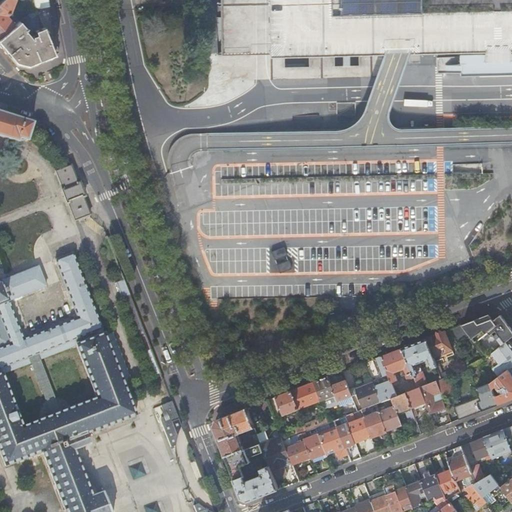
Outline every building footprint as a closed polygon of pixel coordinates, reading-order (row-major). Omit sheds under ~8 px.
[(0,39),(15,26),(14,25),(13,26),(6,16),(9,14),(15,0),(14,0),(4,0),(0,3),(0,39)] [(43,29),(54,56),(58,54),(47,0),(14,0),(15,0),(35,9),(38,16),(43,29)] [(511,0),(270,0),(271,57),(397,54),(511,51),(511,0)] [(28,11),(24,5),(13,14),(17,20),(28,11)] [(35,9),(27,16),(31,21),(38,16),(35,9)] [(27,67),(54,56),(43,29),(35,32),(35,36),(32,37),(33,40),(31,41),(24,32),(26,31),(19,23),(15,26),(0,39),(0,45),(5,52),(15,63),(27,67)] [(0,137),(16,142),(15,144),(17,144),(17,143),(18,143),(19,142),(18,142),(18,140),(25,142),(26,143),(28,142),(27,141),(32,125),(31,124),(30,125),(0,115),(0,137)] [(77,185),(70,167),(55,173),(62,191),(60,191),(66,205),(67,205),(74,222),(89,216),(83,199),(87,197),(88,193),(85,184),(81,183),(77,185)] [(109,511),(102,492),(92,496),(74,450),(89,444),(86,434),(135,415),(73,254),(55,261),(77,319),(23,340),(8,302),(45,287),(38,268),(0,282),(0,452),(5,466),(42,452),(65,511),(109,511)] [(152,351),(124,281),(116,284),(121,299),(118,300),(141,356),(152,351)] [(470,338),(475,343),(488,333),(490,336),(491,336),(491,337),(492,337),(493,337),(494,337),(495,337),(498,334),(505,344),(508,342),(511,338),(511,330),(501,315),(493,321),(489,315),(484,317),(478,319),(470,322),(461,326),(470,338)] [(461,326),(448,331),(453,338),(458,344),(466,338),(468,340),(470,338),(461,326)] [(445,332),(426,339),(433,357),(451,350),(445,332)] [(488,333),(475,343),(486,359),(493,354),(495,352),(500,348),(502,346),(505,344),(498,334),(495,337),(494,337),(493,337),(492,337),(491,337),(491,336),(490,336),(488,333)] [(412,374),(419,389),(420,389),(427,386),(422,372),(418,374),(415,365),(428,360),(432,369),(437,367),(433,357),(426,339),(414,344),(402,349),(412,374)] [(497,374),(500,377),(508,370),(511,368),(511,367),(511,346),(508,342),(505,344),(502,346),(500,348),(495,352),(493,354),(504,369),(497,374)] [(391,381),(392,383),(397,381),(394,373),(405,369),(408,376),(412,374),(402,349),(392,353),(382,357),(391,381)] [(373,360),(365,363),(374,384),(375,387),(381,403),(392,400),(398,397),(392,383),(391,381),(382,357),(378,358),(374,359),(383,380),(381,381),(373,360)] [(437,367),(432,369),(437,382),(442,380),(440,375),(437,367)] [(511,375),(508,370),(500,377),(491,384),(493,389),(496,387),(501,395),(496,397),(499,405),(511,400),(511,375)] [(442,380),(447,378),(453,376),(451,371),(440,375),(442,380)] [(321,380),(314,383),(321,401),(323,406),(325,409),(325,410),(339,404),(332,386),(328,377),(321,380)] [(436,382),(440,394),(441,396),(453,392),(447,378),(442,380),(437,382),(436,382)] [(332,386),(339,404),(340,407),(347,405),(345,400),(348,398),(354,414),(358,413),(350,393),(345,381),(338,384),(332,386)] [(427,386),(420,389),(424,400),(425,404),(430,416),(438,413),(446,409),(441,396),(440,394),(436,382),(427,386)] [(291,392),(298,410),(300,415),(309,412),(307,406),(321,401),(314,383),(303,387),(291,392)] [(350,393),(358,413),(361,411),(365,410),(376,405),(381,403),(375,387),(374,384),(362,388),(350,393)] [(459,421),(499,405),(496,397),(493,389),(491,384),(477,389),(476,389),(480,398),(454,408),(459,421)] [(406,394),(411,408),(416,422),(417,424),(420,422),(417,415),(415,408),(425,404),(424,400),(420,389),(419,389),(406,394)] [(283,395),(275,398),(283,416),(298,410),(291,392),(283,395)] [(392,400),(394,406),(397,413),(405,411),(411,408),(406,394),(398,397),(392,400)] [(379,412),(387,432),(394,429),(402,426),(397,413),(394,406),(382,411),(381,408),(378,409),(379,412)] [(411,408),(405,411),(410,425),(416,422),(411,408)] [(225,457),(245,449),(239,435),(254,429),(247,409),(216,421),(213,427),(215,432),(225,457)] [(361,411),(364,418),(371,438),(379,435),(387,432),(379,412),(368,416),(365,410),(361,411)] [(304,426),(307,432),(313,430),(316,429),(330,423),(328,417),(304,426)] [(335,421),(336,425),(337,427),(345,448),(350,446),(356,444),(348,424),(346,417),(344,418),(343,418),(346,425),(342,426),(340,420),(335,421)] [(348,424),(356,444),(359,442),(363,441),(371,438),(364,418),(348,424)] [(410,425),(415,438),(421,435),(417,424),(416,422),(410,425)] [(296,430),(298,436),(302,434),(306,433),(307,432),(304,426),(296,430)] [(511,426),(503,430),(511,449),(511,448),(511,426)] [(337,427),(318,434),(326,455),(332,453),(335,452),(338,459),(348,455),(345,448),(337,427)] [(282,438),(283,441),(289,439),(297,436),(298,436),(296,430),(281,435),(282,438)] [(309,453),(311,457),(312,459),(318,457),(324,455),(325,458),(327,457),(326,455),(318,434),(315,436),(313,430),(307,432),(306,433),(308,438),(304,440),(309,453)] [(511,449),(503,430),(484,437),(493,459),(511,451),(511,449)] [(260,443),(261,446),(269,443),(266,434),(258,437),(260,443)] [(283,441),(292,463),(292,464),(309,458),(311,457),(309,453),(304,440),(302,434),(298,436),(297,436),(299,444),(292,447),(289,439),(283,441)] [(493,459),(484,437),(470,443),(476,460),(485,456),(488,465),(494,462),(493,459)] [(288,465),(292,463),(283,441),(282,438),(273,441),(269,443),(261,446),(264,453),(268,463),(269,466),(271,471),(284,467),(288,465)] [(371,438),(363,441),(368,456),(377,452),(371,438)] [(245,449),(225,457),(230,470),(234,480),(246,475),(255,472),(250,458),(264,453),(261,446),(260,443),(256,445),(245,449)] [(456,480),(472,474),(470,468),(461,446),(454,449),(458,460),(449,464),(452,470),(456,480)] [(351,452),(355,461),(361,458),(357,447),(353,449),(351,452)] [(429,458),(422,461),(427,473),(429,472),(434,471),(429,458)] [(479,465),(470,468),(472,474),(475,483),(484,478),(479,465)] [(264,496),(279,490),(274,479),(271,471),(269,466),(261,470),(263,475),(246,481),(245,479),(247,478),(246,475),(234,480),(241,499),(249,502),(264,496)] [(287,475),(284,467),(271,471),(274,479),(287,475)] [(444,496),(436,476),(431,478),(429,472),(427,473),(424,475),(426,480),(421,482),(426,494),(433,492),(436,499),(444,496)] [(473,484),(487,502),(489,505),(496,500),(494,497),(503,490),(501,487),(499,484),(491,474),(484,478),(475,483),(473,484)] [(511,478),(508,481),(507,479),(504,481),(506,483),(501,487),(503,490),(504,492),(511,501),(511,478)] [(412,503),(406,487),(404,481),(399,483),(393,485),(402,507),(412,503)] [(427,497),(426,494),(421,482),(414,485),(406,487),(412,503),(414,507),(423,504),(421,499),(427,497)] [(484,505),(487,502),(473,484),(466,489),(478,510),(484,505)] [(392,511),(402,507),(393,485),(391,486),(389,487),(384,489),(386,495),(392,511)] [(392,511),(386,495),(379,498),(371,501),(375,511),(392,511)] [(438,505),(445,499),(444,497),(444,496),(436,499),(434,500),(438,505)] [(357,511),(375,511),(371,501),(363,504),(356,507),(357,511)] [(456,511),(449,503),(441,510),(442,511),(456,511)]
